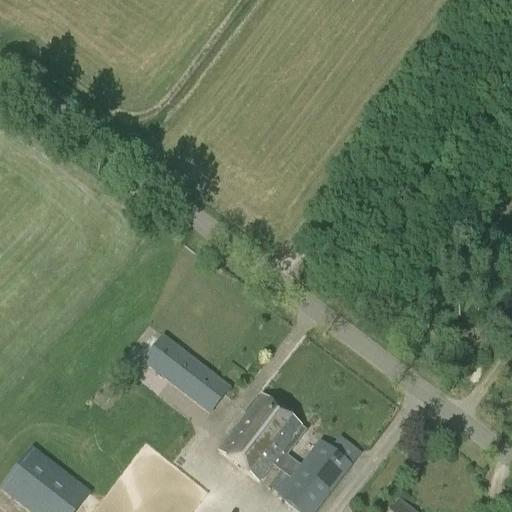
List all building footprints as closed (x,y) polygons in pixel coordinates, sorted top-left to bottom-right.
[(209,418),(231,389),(183,352),(164,338),(143,366),(162,380),(209,418)] [(136,412),(117,397),(97,423),(116,438),(136,412)] [(254,453),(284,413),(263,398),(221,454),(261,484),(274,468),(254,453)] [(254,453),(274,468),(292,481),(279,498),(297,511),(320,511),(355,467),(322,442),(303,468),(288,456),(306,433),(302,430),(303,428),(284,413),(254,453)] [(0,493),(24,511),(113,511),(87,492),(31,449),(0,488),(0,493)] [(152,499),(167,511),(195,511),(212,493),(180,466),(152,499)]
